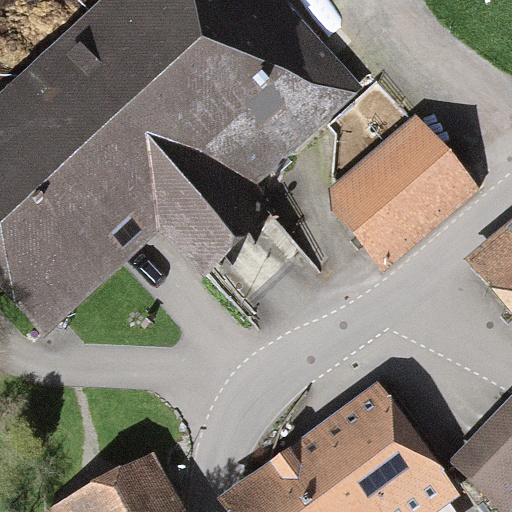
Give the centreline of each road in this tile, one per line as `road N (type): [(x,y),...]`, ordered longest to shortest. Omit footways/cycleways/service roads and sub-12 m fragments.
road 1 (unclassified): [(209,511),(221,460),(254,400),(511,194)]
road 2 (track): [(326,0),(511,184)]
